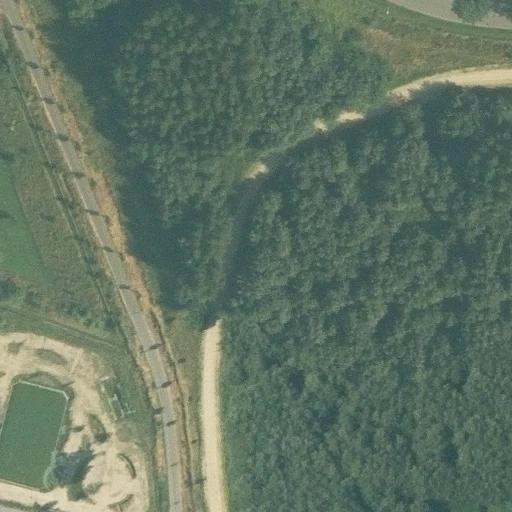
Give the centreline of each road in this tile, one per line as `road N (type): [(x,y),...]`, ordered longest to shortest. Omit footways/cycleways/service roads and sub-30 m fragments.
road 1 (track): [(467,79),(313,133),(260,173),(242,202),(217,287),(208,361),(214,511)]
road 2 (residential): [(175,511),(161,385),(5,0)]
